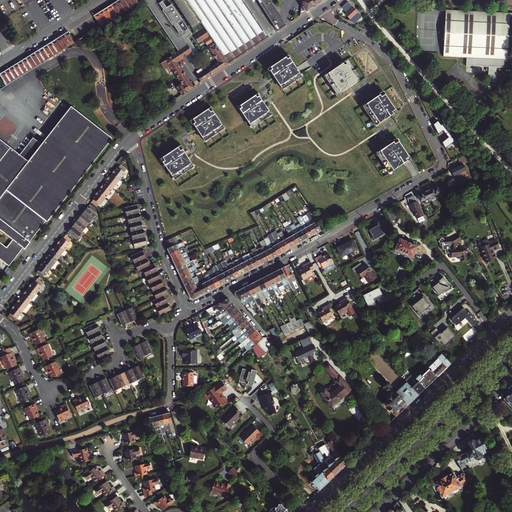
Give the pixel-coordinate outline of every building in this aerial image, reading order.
[(101,26),(139,3),(137,0),(118,0),(94,15),(101,26)] [(176,53),(189,44),(193,50),(192,51),(194,54),(197,52),(187,37),(192,34),(172,4),(170,5),(167,8),(162,1),(164,0),(144,0),(145,2),(146,2),(179,51),(176,53)] [(260,25),(258,21),(243,0),(173,0),(193,29),(201,23),(206,29),(209,35),(210,36),(213,40),(214,42),(229,63),(268,37),(260,25)] [(257,0),(277,31),(286,25),(284,22),(270,0),(257,0)] [(300,14),(301,15),(317,4),(313,0),(303,0),(302,1),(300,10),(300,14)] [(354,22),(360,15),(353,8),(350,11),(344,6),(341,9),(354,22)] [(504,60),(511,60),(511,13),(446,10),(443,57),(466,58),(466,66),(488,67),(487,82),(495,83),(496,68),(504,68),(504,60)] [(199,42),(209,35),(206,29),(195,36),(199,42)] [(0,76),(6,86),(41,65),(75,43),(69,32),(0,74),(0,76)] [(202,82),(229,63),(214,42),(208,46),(219,62),(198,76),(202,82)] [(176,53),(180,59),(192,51),(193,50),(189,44),(176,53)] [(194,87),(177,61),(180,59),(176,53),(162,63),(166,69),(171,65),(183,84),(178,87),(183,95),(194,87)] [(288,55),(269,68),(284,90),(303,76),(288,55)] [(348,59),(324,76),(338,96),(346,91),(362,80),(348,59)] [(384,92),(362,105),(376,126),(398,112),(384,92)] [(258,94),(238,107),(252,128),(272,115),(258,94)] [(26,249),(26,250),(32,243),(31,243),(33,240),(47,222),(49,223),(114,139),(73,107),(43,145),(35,138),(21,156),(0,139),(0,259),(11,267),(25,249),(26,249)] [(212,107),(192,120),(206,142),(226,129),(212,107)] [(441,118),(433,123),(438,133),(443,129),(445,132),(451,129),(441,118)] [(442,141),(446,148),(457,138),(451,129),(446,133),(448,136),(442,141)] [(395,141),(378,152),(380,154),(378,156),(383,164),(384,163),(386,166),(385,167),(388,171),(390,170),(391,172),(404,163),(408,161),(407,158),(409,157),(399,142),(396,143),(395,141)] [(181,145),(161,158),(174,179),(195,167),(190,158),(181,145)] [(113,173),(121,179),(127,172),(126,172),(128,169),(122,164),(119,167),(119,166),(113,173)] [(452,171),(452,173),(458,185),(469,180),(465,171),(463,173),(460,167),(452,171)] [(121,179),(113,173),(110,177),(107,179),(108,180),(106,183),(114,189),(121,179)] [(98,192),(106,198),(114,189),(106,183),(104,185),(103,185),(98,192)] [(432,187),(427,189),(431,198),(430,198),(432,202),(434,207),(437,206),(435,200),(440,198),(439,194),(442,193),(439,188),(436,189),(434,188),(432,188),(432,187)] [(422,206),(432,202),(430,198),(431,198),(427,189),(421,192),(421,191),(417,194),(418,196),(422,206)] [(106,198),(98,192),(93,199),(94,199),(91,202),(98,207),(100,204),(101,205),(106,198)] [(425,221),(417,202),(416,203),(414,200),(409,202),(410,205),(409,206),(413,215),(414,214),(419,224),(425,221)] [(140,204),(124,208),(124,210),(126,210),(128,216),(140,213),(139,210),(141,209),(140,204)] [(84,209),(82,213),(93,222),(95,220),(93,220),(97,215),(88,208),(86,210),(84,209)] [(316,233),(321,230),(314,220),(316,219),(312,212),(306,215),(316,233)] [(93,222),(82,213),(79,216),(80,217),(78,220),(87,227),(91,222),(92,223),(93,222)] [(140,213),(128,216),(129,221),(127,222),(128,224),(144,220),(143,215),(141,216),(140,213)] [(312,235),(316,233),(306,215),(301,218),(312,235)] [(308,238),(312,235),(301,218),(300,216),(296,219),(300,224),(308,238)] [(369,231),(375,240),(385,235),(384,233),(388,231),(386,228),(391,225),(386,218),(382,221),(378,224),(379,225),(369,231)] [(84,232),(87,227),(78,220),(76,223),(74,222),(72,225),(84,235),(85,233),(84,232)] [(145,225),(144,220),(128,224),(128,226),(130,226),(132,232),(144,229),(143,225),(145,225)] [(304,240),(308,238),(300,224),(296,227),(304,240)] [(84,235),(72,225),(69,229),(70,230),(68,233),(77,240),(81,235),(82,236),(84,235)] [(295,245),(299,243),(291,229),(290,227),(286,230),(288,232),(295,245)] [(299,243),(304,240),(296,227),(291,229),(299,243)] [(144,229),(132,232),(133,237),(131,238),(132,240),(148,236),(146,231),(145,231),(144,229)] [(286,250),(277,234),(275,231),(271,233),(272,234),(282,253),(286,250)] [(291,248),(295,245),(288,232),(285,234),(283,231),(281,232),(291,248)] [(286,250),(291,248),(281,232),(277,234),(286,250)] [(278,255),(282,253),(272,234),(268,236),(268,238),(270,240),(269,241),(278,255)] [(72,240),(66,235),(64,238),(63,238),(60,241),(58,244),(66,251),(71,244),(70,243),(72,240)] [(462,240),(459,235),(453,239),(446,239),(446,242),(440,242),(440,247),(443,247),(443,249),(445,249),(445,253),(449,253),(449,257),(455,257),(456,259),(460,259),(460,262),(466,262),(466,256),(467,256),(467,252),(463,252),(463,248),(457,249),(457,243),(462,240)] [(148,236),(132,240),(132,242),(134,241),(136,247),(148,244),(147,241),(149,240),(148,236)] [(273,258),(278,255),(269,241),(270,240),(268,238),(264,240),(266,245),(273,258)] [(165,241),(167,249),(182,242),(181,239),(173,243),(171,239),(165,241)] [(341,244),(337,246),(338,248),(337,248),(342,256),(357,249),(353,240),(353,241),(352,239),(348,241),(349,242),(342,246),(341,244)] [(396,250),(414,258),(418,246),(401,239),(396,250)] [(500,250),(497,240),(490,242),(491,245),(481,248),(487,264),(497,260),(494,252),(500,250)] [(167,249),(170,254),(184,247),(185,247),(183,242),(182,242),(167,249)] [(50,253),(59,260),(66,251),(58,244),(55,248),(54,248),(50,253)] [(268,261),(273,258),(266,245),(261,247),(268,261)] [(172,258),(181,254),(180,252),(185,250),(184,247),(170,254),(172,258)] [(264,263),(268,261),(261,247),(257,250),(264,263)] [(133,258),(136,263),(147,258),(146,255),(148,255),(145,249),(130,256),(131,259),(133,258)] [(259,266),(264,263),(257,250),(252,252),(259,266)] [(172,258),(174,264),(188,257),(186,252),(181,254),(172,258)] [(254,268),(259,266),(252,252),(247,254),(254,268)] [(43,263),(51,269),(59,260),(50,253),(48,257),(48,256),(46,259),(43,263)] [(249,271),(254,268),(247,254),(242,257),(249,271)] [(328,254),(323,257),(321,258),(320,256),(315,259),(320,268),(322,266),(324,269),(334,263),(328,254)] [(177,268),(190,262),(188,257),(174,264),(177,268)] [(245,273),(249,271),(242,257),(238,259),(245,273)] [(137,272),(142,270),(152,265),(150,260),(149,261),(147,258),(136,263),(138,269),(136,270),(137,272)] [(240,276),(245,273),(238,259),(233,262),(240,276)] [(177,268),(179,273),(194,266),(195,265),(193,260),(190,262),(177,268)] [(230,281),(235,278),(228,264),(225,260),(221,263),(230,281)] [(235,278),(240,276),(233,262),(228,264),(235,278)] [(305,268),(303,269),(298,271),(304,281),(314,275),(312,272),(316,270),(310,262),(304,266),(305,268)] [(361,262),(353,268),(356,271),(363,265),(361,262)] [(36,273),(42,278),(44,275),(46,276),(51,269),(43,263),(40,266),(37,270),(38,270),(36,273)] [(152,265),(142,270),(143,272),(144,272),(147,277),(158,271),(157,268),(158,267),(156,263),(152,265)] [(225,283),(230,281),(221,263),(216,265),(225,283)] [(370,283),(376,278),(366,264),(357,271),(361,278),(365,275),(370,283)] [(221,286),(225,283),(216,265),(214,266),(215,269),(213,270),(214,272),(221,286)] [(181,278),(190,273),(196,270),(194,266),(179,273),(181,278)] [(286,267),(282,269),(290,284),(290,285),(293,291),(296,289),(292,282),(295,281),(291,273),(290,273),(286,267)] [(276,272),(283,285),(285,284),(285,286),(284,287),(284,288),(290,285),(290,284),(282,269),(276,272)] [(147,283),(148,285),(163,278),(161,273),(160,274),(158,271),(147,277),(149,282),(147,283)] [(216,288),(221,286),(214,272),(209,274),(216,288)] [(271,274),(279,289),(280,289),(284,287),(285,286),(285,284),(283,285),(276,272),(271,274)] [(181,278),(183,283),(197,276),(196,274),(191,276),(190,273),(181,278)] [(211,291),(216,288),(209,274),(204,277),(211,291)] [(280,289),(279,289),(271,274),(266,277),(274,290),(276,289),(278,294),(281,292),(280,289)] [(199,280),(197,276),(183,283),(186,287),(194,283),(199,280)] [(207,293),(211,291),(204,277),(199,279),(201,282),(202,285),(203,287),(207,293)] [(262,279),(268,291),(270,294),(270,295),(275,293),(274,290),(266,277),(262,279)] [(451,287),(443,277),(439,280),(440,282),(432,288),(436,292),(439,295),(445,291),(446,292),(451,287)] [(151,286),(154,292),(165,286),(164,283),(165,282),(163,278),(148,285),(149,287),(151,286)] [(29,288),(37,294),(42,287),(41,286),(43,283),(38,279),(35,282),(34,281),(29,287),(29,288)] [(262,279),(257,282),(265,297),(270,294),(268,291),(262,279)] [(188,292),(194,289),(201,285),(202,285),(201,282),(200,283),(199,280),(194,283),(186,287),(188,292)] [(257,282),(252,284),(259,298),(261,297),(262,298),(260,299),(261,301),(263,300),(262,298),(265,297),(257,282)] [(252,284),(247,287),(254,300),(256,299),(259,304),(262,302),(261,301),(260,299),(262,298),(261,297),(259,298),(252,284)] [(165,286),(154,292),(156,297),(155,298),(156,300),(166,295),(170,293),(168,289),(167,289),(165,286)] [(191,298),(194,300),(207,293),(203,287),(195,291),(194,289),(188,292),(191,298)] [(247,287),(242,289),(249,303),(250,302),(254,300),(247,287)] [(386,300),(379,287),(363,295),(369,307),(376,303),(374,300),(377,299),(380,303),(386,300)] [(37,294),(29,288),(26,292),(26,291),(22,297),(30,303),(37,294)] [(249,303),(242,289),(236,292),(235,295),(247,309),(252,306),(250,302),(249,303)] [(166,295),(156,300),(153,301),(154,303),(155,302),(158,308),(168,303),(167,300),(168,299),(166,295)] [(424,295),(410,306),(419,316),(430,307),(432,305),(424,295)] [(340,302),(335,305),(340,315),(347,311),(350,315),(355,312),(346,296),(340,300),(341,302),(340,302)] [(30,303),(22,297),(20,300),(19,299),(15,306),(23,312),(30,303)] [(228,306),(224,309),(221,311),(218,311),(216,313),(218,317),(220,315),(221,314),(222,314),(226,311),(233,304),(229,299),(222,302),(225,304),(226,303),(228,306)] [(222,302),(213,307),(215,311),(220,309),(221,311),(224,309),(228,306),(226,303),(225,304),(222,302)] [(168,303),(158,308),(160,313),(158,314),(159,316),(173,310),(171,305),(169,306),(168,303)] [(324,308),(322,309),(318,312),(323,322),(333,316),(332,313),(334,312),(329,303),(323,307),(324,308)] [(226,317),(237,308),(233,304),(226,311),(222,314),(221,314),(220,315),(218,317),(219,318),(220,321),(223,319),(226,317)] [(15,306),(14,306),(12,309),(9,313),(11,314),(8,317),(14,321),(16,318),(17,319),(23,312),(15,306)] [(138,318),(134,310),(133,306),(127,309),(126,307),(124,308),(131,323),(135,321),(135,320),(138,318)] [(468,312),(463,307),(452,317),(452,320),(456,325),(465,317),(472,326),(477,321),(469,311),(468,312)] [(131,323),(124,308),(122,310),(122,311),(117,314),(122,325),(126,324),(126,325),(131,323)] [(240,312),(237,308),(226,317),(223,319),(220,321),(224,325),(228,321),(229,322),(230,321),(230,320),(240,312)] [(229,322),(228,321),(224,325),(227,329),(243,316),(240,312),(230,320),(230,321),(229,322)] [(246,320),(243,316),(227,329),(230,333),(246,320)] [(295,331),(300,328),(297,322),(295,318),(290,321),(291,323),(295,331)] [(233,336),(249,323),(246,320),(230,333),(233,336)] [(237,340),(253,327),(249,323),(233,336),(237,340)] [(291,323),(286,325),(291,333),(295,331),(291,323)] [(86,336),(87,338),(102,331),(99,326),(98,327),(96,324),(85,329),(88,335),(86,336)] [(193,326),(185,330),(189,339),(196,336),(196,337),(202,335),(197,324),(193,326)] [(286,325),(281,328),(286,336),(291,333),(286,325)] [(313,325),(306,329),(308,333),(310,337),(316,334),(318,333),(313,325)] [(256,331),(253,327),(237,340),(240,344),(245,340),(256,331)] [(443,332),(441,334),(436,328),(430,333),(439,343),(440,341),(443,344),(444,344),(445,346),(451,341),(450,340),(455,336),(448,327),(444,331),(444,330),(442,332),(443,332)] [(275,328),(270,330),(272,335),(276,341),(281,338),(275,328)] [(46,341),(44,337),(45,336),(42,330),(41,331),(40,329),(30,334),(31,338),(33,337),(35,341),(37,345),(46,341)] [(102,331),(87,338),(88,340),(90,339),(92,344),(103,339),(102,336),(103,335),(102,331)] [(259,335),(256,331),(245,340),(248,344),(259,335)] [(262,338),(259,335),(248,344),(246,346),(248,349),(243,354),(245,356),(252,348),(257,343),(262,338)] [(313,344),(311,339),(310,337),(300,341),(304,348),(294,352),(299,363),(304,360),(307,366),(316,362),(313,355),(318,353),(314,343),(313,344)] [(103,339),(92,344),(94,349),(92,350),(93,352),(108,345),(106,341),(104,342),(103,339)] [(143,341),(139,343),(145,358),(148,357),(147,355),(153,352),(147,341),(144,342),(143,341)] [(135,347),(132,348),(137,360),(143,357),(143,359),(145,358),(139,343),(134,345),(135,347)] [(252,348),(259,358),(267,354),(257,343),(252,348)] [(40,352),(42,356),(44,360),(53,356),(51,352),(52,352),(49,346),(48,346),(47,344),(37,349),(39,353),(40,352)] [(108,345),(93,352),(95,354),(96,354),(99,359),(110,354),(109,351),(110,350),(108,345)] [(9,348),(2,352),(5,358),(3,358),(4,360),(3,361),(5,366),(6,366),(8,370),(17,366),(15,362),(14,358),(15,358),(13,354),(12,354),(9,348)] [(197,350),(182,350),(182,357),(185,357),(185,359),(184,359),(184,364),(197,363),(197,350)] [(428,367),(429,368),(438,376),(446,368),(450,363),(441,354),(439,356),(437,354),(435,353),(432,357),(432,358),(435,361),(428,367)] [(435,361),(432,358),(425,364),(428,367),(435,361)] [(61,374),(58,369),(59,368),(57,363),(56,363),(55,362),(44,367),(46,370),(48,370),(49,373),(52,378),(61,374)] [(335,409),(355,392),(330,363),(324,368),(329,375),(330,374),(336,381),(326,388),(320,392),(335,409)] [(136,368),(132,369),(137,381),(143,378),(144,380),(146,379),(139,364),(135,366),(136,368)] [(412,375),(415,379),(425,389),(438,376),(429,368),(427,370),(428,371),(424,375),(423,374),(421,375),(420,374),(418,376),(415,373),(413,373),(412,375)] [(12,381),(13,381),(15,385),(24,381),(22,376),(20,373),(22,372),(20,369),(10,373),(10,375),(9,376),(12,381)] [(137,381),(132,369),(129,371),(128,369),(124,371),(131,386),(133,385),(132,383),(137,381)] [(249,370),(243,369),(239,381),(246,383),(246,381),(248,382),(248,384),(253,386),(257,371),(252,370),(251,372),(249,372),(249,370)] [(131,386),(124,371),(119,373),(120,375),(117,376),(122,388),(128,385),(128,387),(131,386)] [(194,372),(182,372),(182,377),(183,377),(183,386),(194,386),(194,372)] [(117,391),(122,388),(117,376),(114,378),(113,376),(109,378),(116,393),(118,392),(117,391)] [(105,377),(100,380),(101,381),(98,383),(103,394),(109,391),(110,393),(112,392),(105,377)] [(363,379),(358,383),(365,391),(371,387),(363,379)] [(425,389),(415,379),(409,385),(419,394),(425,389)] [(209,390),(204,394),(208,399),(210,398),(217,408),(227,401),(224,396),(223,397),(220,393),(227,388),(222,381),(214,387),(213,385),(209,388),(209,390)] [(406,381),(395,391),(408,405),(419,394),(409,385),(406,381)] [(97,397),(103,394),(98,383),(95,384),(94,382),(89,385),(96,400),(98,399),(97,397)] [(28,390),(29,390),(27,386),(17,391),(18,392),(17,393),(19,398),(20,398),(22,403),(31,398),(29,394),(28,390)] [(382,402),(387,407),(385,409),(388,411),(389,409),(396,416),(408,405),(395,391),(391,388),(384,394),(387,397),(382,402)] [(270,392),(259,397),(265,411),(267,410),(269,415),(272,414),(272,415),(276,413),(273,403),(274,403),(270,392)] [(85,397),(81,399),(77,401),(76,399),(73,401),(78,411),(80,411),(80,412),(85,409),(85,408),(90,406),(85,397)] [(36,408),(37,407),(36,403),(25,408),(26,410),(25,410),(28,416),(28,415),(31,420),(39,416),(37,411),(36,408)] [(66,404),(62,406),(63,407),(59,409),(55,411),(59,420),(64,418),(64,419),(70,417),(69,415),(71,415),(66,404)] [(225,423),(229,427),(233,424),(235,424),(239,419),(238,419),(240,417),(237,415),(240,412),(235,407),(225,416),(226,417),(222,420),(225,423)] [(170,412),(166,414),(169,423),(171,430),(174,427),(172,422),(170,412)] [(169,423),(166,414),(162,415),(165,425),(166,430),(166,432),(171,430),(169,423)] [(166,430),(165,425),(162,415),(157,416),(159,426),(161,431),(166,430)] [(157,416),(150,418),(158,436),(163,433),(161,431),(159,426),(157,416)] [(36,426),(38,431),(39,431),(41,436),(50,431),(48,427),(46,423),(48,423),(46,419),(36,424),(37,425),(36,426)] [(245,442),(248,444),(255,437),(257,439),(262,435),(260,433),(257,430),(256,430),(255,429),(256,428),(253,425),(241,437),(245,442)] [(121,445),(133,442),(132,437),(136,436),(135,430),(121,433),(122,440),(120,441),(121,445)] [(488,452),(481,438),(474,442),(473,440),(469,442),(468,444),(469,446),(468,447),(467,449),(468,451),(455,458),(459,464),(463,462),(464,463),(475,458),(478,459),(480,458),(482,455),(488,452)] [(318,449),(324,459),(334,476),(341,470),(331,454),(324,441),(322,442),(324,445),(318,449)] [(334,453),(331,454),(341,470),(346,465),(332,441),(328,443),(334,453)] [(125,461),(137,459),(136,454),(140,453),(139,447),(125,450),(126,457),(124,458),(125,461)] [(205,449),(200,448),(199,449),(191,447),(189,457),(203,460),(205,449)] [(86,448),(71,451),(72,457),(78,456),(79,462),(92,460),(90,453),(87,453),(86,448)] [(314,456),(319,465),(329,482),(334,476),(324,459),(318,449),(318,448),(315,449),(318,453),(314,456)] [(134,472),(135,476),(147,473),(146,468),(151,467),(149,462),(135,465),(136,471),(134,472)] [(311,481),(319,490),(329,482),(319,465),(312,471),(312,476),(313,479),(311,481)] [(95,482),(105,475),(101,469),(99,471),(95,466),(83,475),(86,480),(91,477),(95,482)] [(240,473),(233,467),(229,471),(235,478),(240,473)] [(437,490),(438,491),(438,492),(438,494),(441,495),(442,497),(444,500),(463,489),(462,488),(467,485),(466,483),(469,482),(464,473),(456,477),(453,472),(452,473),(450,473),(448,474),(448,475),(445,477),(444,475),(442,477),(442,478),(439,480),(437,480),(435,481),(435,482),(434,483),(435,485),(432,486),(435,491),(437,490)] [(158,477),(143,480),(145,488),(143,489),(145,497),(153,495),(152,491),(156,490),(156,488),(160,487),(158,477)] [(106,481),(94,489),(97,494),(101,491),(105,496),(115,489),(113,485),(111,487),(106,481)] [(224,485),(214,482),(211,492),(226,497),(230,485),(225,483),(224,485)] [(274,508),(275,510),(277,511),(290,511),(286,507),(288,505),(276,492),(273,494),(276,498),(275,499),(279,503),(274,508)] [(112,506),(116,511),(126,504),(124,500),(122,502),(117,495),(105,504),(108,509),(112,506)] [(154,502),(157,506),(159,504),(163,510),(175,501),(171,496),(167,499),(164,495),(154,502)] [(403,511),(397,502),(387,511),(403,511)]
